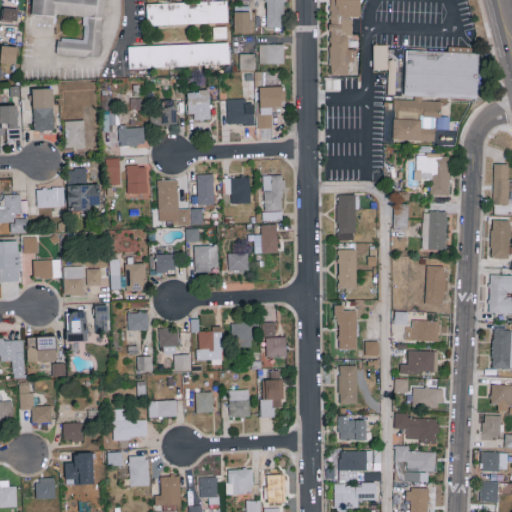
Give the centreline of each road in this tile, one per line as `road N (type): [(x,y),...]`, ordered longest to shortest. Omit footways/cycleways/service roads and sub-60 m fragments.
road 1 (residential): [(314,511),(306,0)]
road 2 (residential): [(460,511),(474,153),(477,134),(511,110)]
road 3 (residential): [(171,155),(310,154)]
road 4 (residential): [(174,302),(310,295)]
road 5 (residential): [(183,449),(314,445)]
